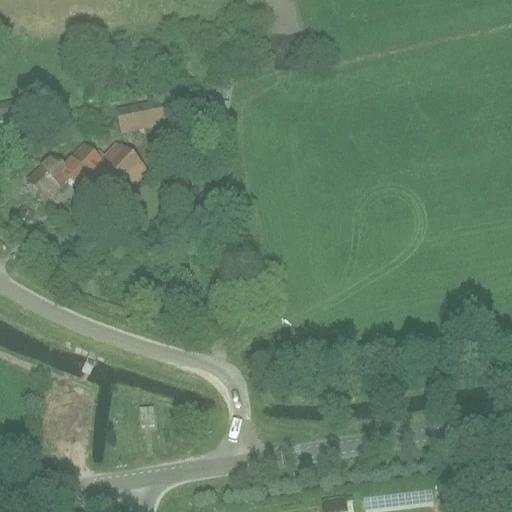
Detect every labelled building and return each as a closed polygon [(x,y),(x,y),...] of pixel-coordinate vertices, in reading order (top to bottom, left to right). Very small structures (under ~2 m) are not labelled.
[(115,113),(121,137),(166,127),(160,102),(115,113)] [(0,123),(19,120),(15,103),(0,106),(0,123)] [(225,133),(226,105),(202,105),(202,134),(225,133)] [(46,203),(68,181),(81,192),(89,183),(116,207),(147,174),(117,146),(104,160),(99,155),(94,161),(85,152),(64,174),(52,162),(41,172),(45,176),(32,189),(46,203)] [(141,429),(154,429),(153,412),(140,413),(141,429)] [(346,511),(346,505),(345,500),(321,504),(321,511),(346,511)]
